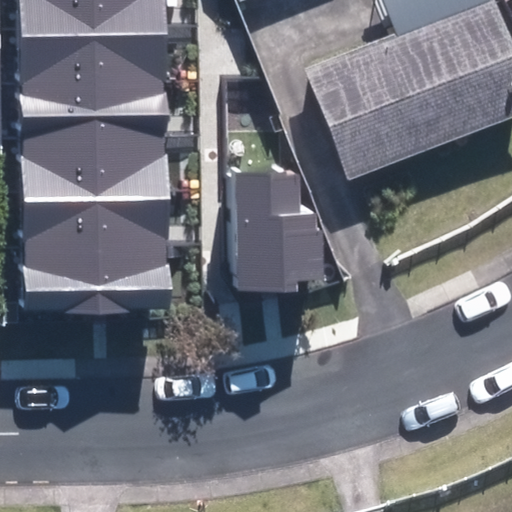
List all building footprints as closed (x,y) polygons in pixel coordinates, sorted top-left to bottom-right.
[(20,0),(21,22),(166,19),(164,0),(20,0)] [(307,75),(346,181),(511,120),(511,64),(488,0),(385,0),(401,40),(307,75)] [(21,22),(22,77),(167,74),(166,19),(21,22)] [(22,77),(24,137),(168,135),(167,74),(22,77)] [(24,137),(26,192),(168,191),(168,135),(24,137)] [(239,173),(239,287),(293,287),(293,278),(322,278),(322,212),(299,212),(299,173),(239,173)] [(26,192),(26,249),(168,248),(168,191),(26,192)] [(26,249),(27,309),(168,308),(168,248),(26,249)]
